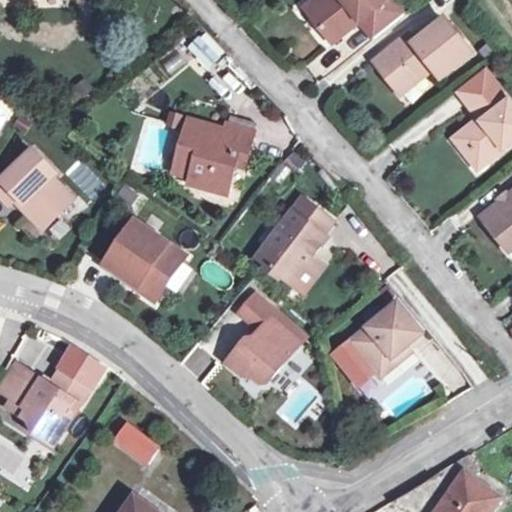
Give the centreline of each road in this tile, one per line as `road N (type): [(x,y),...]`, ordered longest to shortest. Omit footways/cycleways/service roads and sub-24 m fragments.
road 1 (residential): [(511,356),(363,177),(197,0)]
road 2 (residential): [(295,511),(273,473),(126,331),(0,283)]
road 3 (residential): [(337,511),(481,417),(511,407)]
